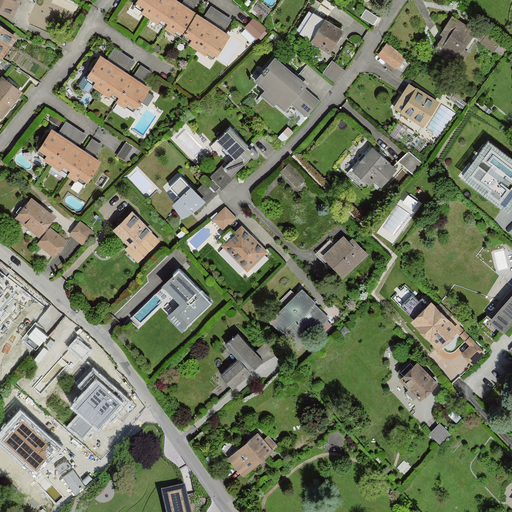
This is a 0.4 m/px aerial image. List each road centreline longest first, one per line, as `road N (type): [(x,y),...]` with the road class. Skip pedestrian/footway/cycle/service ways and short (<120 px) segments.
road 1 (residential): [(232,511),(99,334),(0,249)]
road 2 (residential): [(235,205),(313,122),(400,0)]
road 3 (residential): [(107,0),(0,145)]
